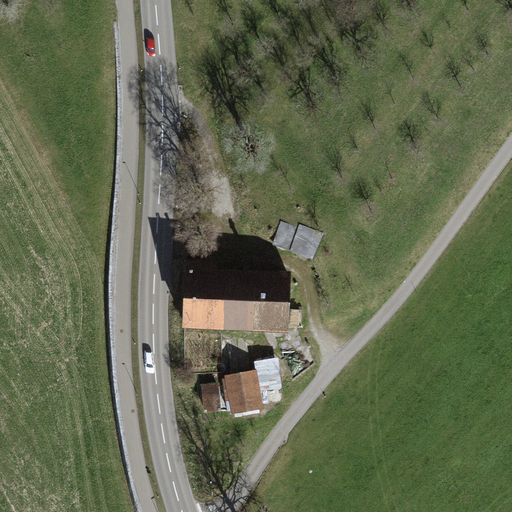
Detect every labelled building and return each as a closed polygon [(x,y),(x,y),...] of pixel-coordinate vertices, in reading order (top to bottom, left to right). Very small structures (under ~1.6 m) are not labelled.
[(282,221),(274,240),(316,256),(324,233),(300,224),(299,227),(282,221)] [(292,273),(187,269),(184,328),(290,332),(292,273)] [(255,362),(257,371),(263,409),(285,406),(280,358),(255,362)] [(257,371),(226,376),(232,414),(263,409),(257,371)] [(219,383),(201,385),(204,413),(222,411),(219,383)]
